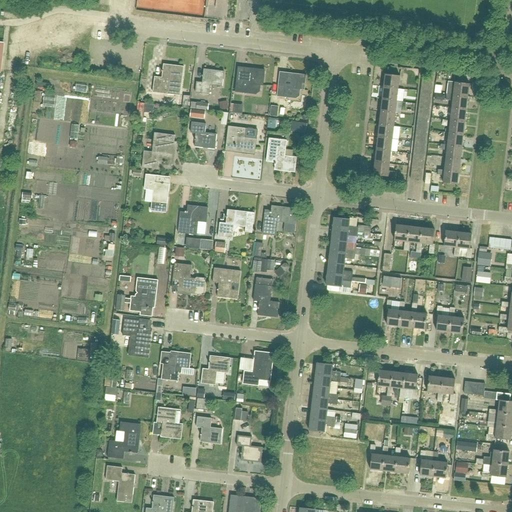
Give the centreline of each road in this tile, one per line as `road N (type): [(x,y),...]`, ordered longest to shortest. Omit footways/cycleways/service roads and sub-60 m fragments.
road 1 (residential): [(318,196),(335,52),(120,25),(109,16)]
road 2 (residential): [(502,511),(284,486)]
road 3 (residential): [(511,365),(302,342)]
road 4 (residential): [(511,219),(318,196)]
road 5 (residential): [(302,342),(318,196)]
road 6 (residential): [(284,486),(302,342)]
road 7 (residential): [(302,342),(175,327)]
road 8 (residential): [(284,486),(158,471)]
road 9 (residential): [(318,196),(193,180)]
